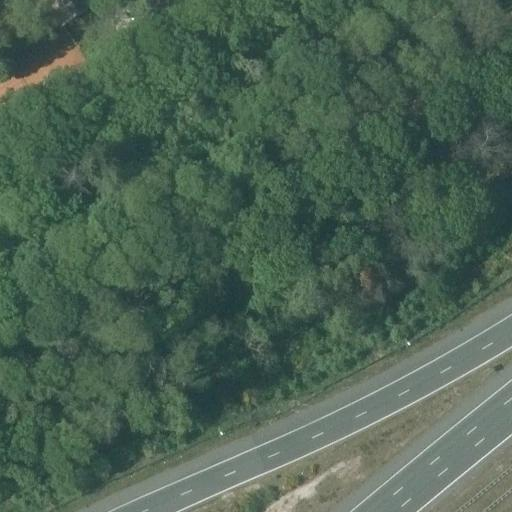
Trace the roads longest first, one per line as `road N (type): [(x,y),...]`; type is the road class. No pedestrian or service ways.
road 1 (track): [(0,234),(350,0)]
road 2 (motorway): [(511,331),(301,443),(147,511)]
road 3 (motorway): [(511,408),(385,511)]
